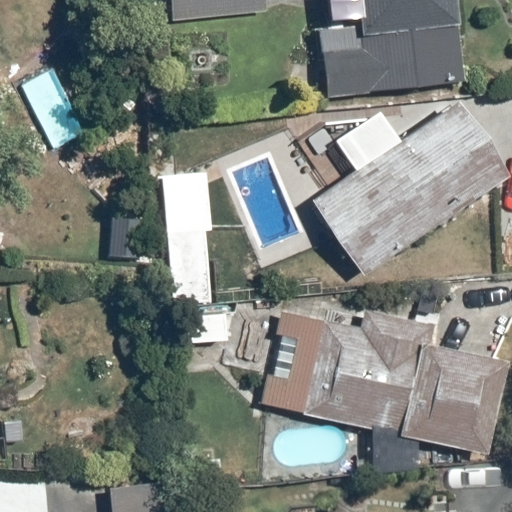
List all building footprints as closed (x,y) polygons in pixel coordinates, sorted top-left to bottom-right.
[(264,0),(170,0),(172,22),(265,16),(264,0)] [(458,0),(361,0),(363,24),(319,28),(326,100),(466,88),(458,0)] [(364,273),(508,173),(454,98),(398,140),(373,108),(332,139),(351,167),(305,201),(364,273)] [(402,431),(419,341),(425,316),(364,302),(360,319),(326,311),(328,300),(291,291),(266,399),(402,431)] [(511,362),(419,341),(402,431),(496,453),(511,382),(511,362)] [(181,511),(179,489),(114,494),(115,511),(181,511)] [(401,511),(442,511),(441,497),(401,501),(401,511)]
